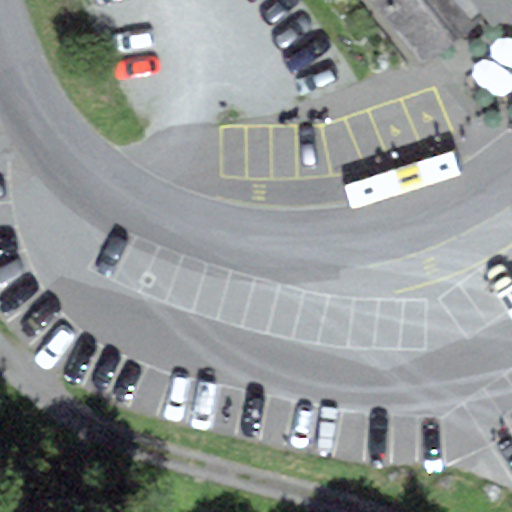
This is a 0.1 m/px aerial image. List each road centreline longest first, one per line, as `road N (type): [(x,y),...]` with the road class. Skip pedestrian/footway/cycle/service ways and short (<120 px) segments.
road 1 (tertiary): [(511,166),(418,215),(364,232),(258,241),(204,230),(101,181),(31,102),(0,33)]
road 2 (track): [(362,511),(103,428),(26,385),(0,357)]
